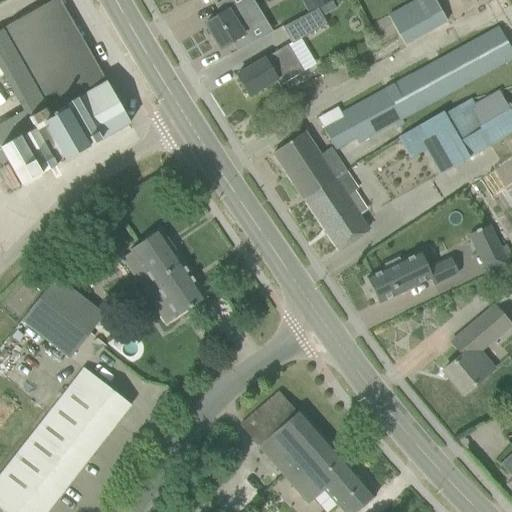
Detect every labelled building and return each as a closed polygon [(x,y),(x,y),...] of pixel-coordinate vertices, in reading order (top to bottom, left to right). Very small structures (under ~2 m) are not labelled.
[(14,175),(21,186),(129,124),(58,0),(54,0),(40,8),(0,30),(0,73),(26,119),(14,127),(10,119),(0,124),(0,151),(5,161),(0,163),(0,174),(4,180),(14,175)] [(221,14),(205,24),(220,49),(233,42),(238,50),(270,34),(250,0),(225,0),(216,6),(221,14)] [(308,0),(314,9),(331,0),(308,0)] [(434,0),(414,0),(387,15),(403,46),(447,23),(434,0)] [(291,44),(291,45),(300,40),(325,25),(316,9),(282,27),(291,44)] [(357,145),(511,60),(511,52),(497,26),(372,95),(340,113),(342,117),(323,128),(335,151),(354,140),(357,145)] [(291,45),(291,44),(287,45),(272,55),(264,59),(253,65),(236,75),(249,96),(266,86),(275,81),(279,87),(303,72),(315,65),(300,40),(291,45)] [(471,100),(416,129),(425,146),(440,174),(481,150),(511,132),(511,117),(497,91),(474,105),(471,100)] [(273,153),(304,200),(334,180),(345,173),(346,172),(330,148),(320,155),(304,132),(290,142),(273,153)] [(334,180),(304,200),(337,250),(354,239),(367,229),(345,196),(356,189),(345,173),(334,180)] [(490,226),(469,236),(477,253),(498,243),(490,226)] [(204,298),(173,251),(173,250),(173,249),(172,250),(165,241),(166,240),(166,239),(165,239),(159,230),(129,251),(132,254),(121,261),(136,285),(147,277),(175,318),(204,298)] [(367,278),(379,303),(429,279),(433,286),(457,275),(449,258),(425,270),(417,254),(400,262),(398,258),(383,265),(385,269),(367,278)] [(511,276),(490,286),(498,303),(511,296),(511,276)] [(54,279),(21,321),(68,357),(102,316),(54,279)] [(451,343),(452,345),(461,355),(442,371),(462,395),(478,382),(493,369),(478,352),(510,325),(494,306),(451,343)] [(83,369),(48,413),(0,474),(0,510),(2,511),(46,511),(130,405),(83,369)] [(345,511),(356,511),(360,509),(375,496),(299,410),(296,413),(278,392),(240,425),(305,499),(321,484),(345,511)] [(511,492),(511,453),(498,466),(511,480),(506,485),(511,492)]
